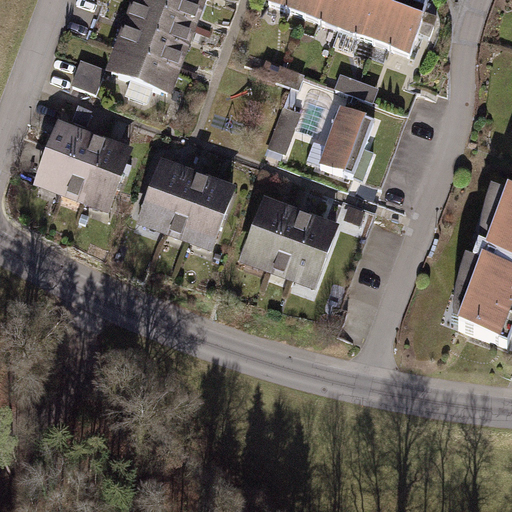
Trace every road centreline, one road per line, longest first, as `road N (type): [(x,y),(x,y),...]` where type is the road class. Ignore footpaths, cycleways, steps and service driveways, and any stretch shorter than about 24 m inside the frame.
road 1 (residential): [(366,390),(460,124),(462,55),(478,0)]
road 2 (tertiary): [(366,390),(234,352),(99,298),(0,242)]
road 3 (track): [(225,511),(84,357)]
road 4 (track): [(84,357),(49,428),(25,511)]
road 5 (residential): [(52,0),(0,137)]
road 6 (tertiary): [(511,411),(366,390)]
